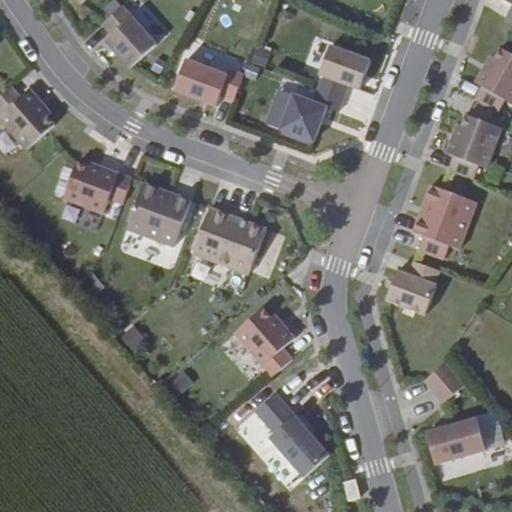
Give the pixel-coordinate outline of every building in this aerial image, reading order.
[(59,0),(80,24),(105,1),(103,0),(59,0)] [(511,0),(502,0),(495,12),(505,18),(498,31),(511,38),(511,0)] [(113,13),(91,33),(100,44),(93,51),(117,78),(147,54),(113,13)] [(308,85),(312,86),(339,96),(352,101),(363,70),(321,54),(308,85)] [(223,108),(235,75),(221,69),(219,74),(178,58),(163,99),(204,114),(209,102),(223,108)] [(465,111),(489,124),(495,112),(502,115),(511,97),(511,71),(492,59),(484,70),(480,68),(464,95),(471,98),(465,111)] [(312,86),(307,99),(335,110),(339,96),(312,86)] [(1,95),(0,95),(0,126),(23,150),(51,127),(45,118),(45,116),(24,94),(12,106),(1,95)] [(335,110),(307,99),(301,112),(319,118),(331,122),(335,110)] [(319,118),(301,112),(282,104),(269,138),(306,153),(319,118)] [(438,182),(463,192),(468,180),(476,183),(493,143),(457,128),(453,139),(448,138),(436,166),(443,169),(438,182)] [(96,210),(110,215),(120,189),(75,175),(75,179),(64,175),(51,211),(92,226),(96,210)] [(178,211),(132,193),(113,242),(161,258),(178,211)] [(465,215),(420,197),(402,245),(412,249),(407,262),(434,272),(437,258),(449,263),(465,215)] [(254,239),(195,219),(180,265),(237,285),(254,239)] [(430,281),(403,272),(399,287),(387,283),(375,312),(414,327),(425,297),(423,295),(430,281)] [(226,346),(261,388),(281,370),(272,361),(284,351),(265,329),(262,331),(254,321),(226,346)] [(118,338),(135,353),(148,339),(131,324),(118,338)] [(180,394),(194,384),(185,370),(171,381),(180,394)] [(432,374),(413,392),(432,415),(452,399),(432,374)] [(259,443),(292,485),(318,463),(266,399),(246,415),(263,438),(259,443)] [(466,432),(413,445),(422,477),(474,463),(466,432)] [(341,481),(347,504),(362,500),(357,477),(341,481)]
